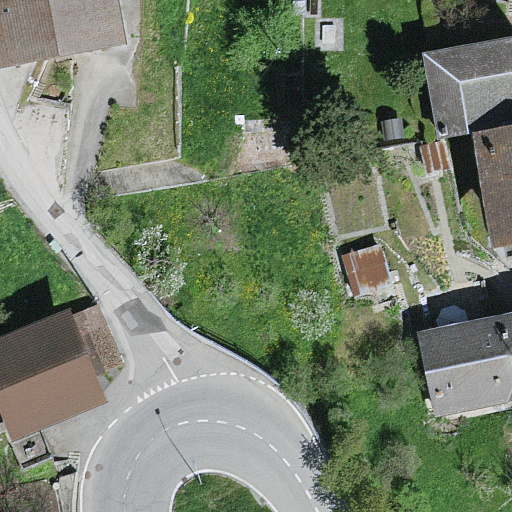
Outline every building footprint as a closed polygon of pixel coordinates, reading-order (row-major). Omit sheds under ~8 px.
[(139,0),(0,0),(0,43),(5,74),(147,52),(139,0)] [(511,139),(511,50),(427,64),(445,151),(474,146),(511,139)] [(511,139),(474,146),(495,263),(511,260),(511,139)] [(86,318),(0,348),(0,394),(18,445),(119,409),(86,318)] [(511,322),(421,340),(437,421),(511,406),(511,322)]
